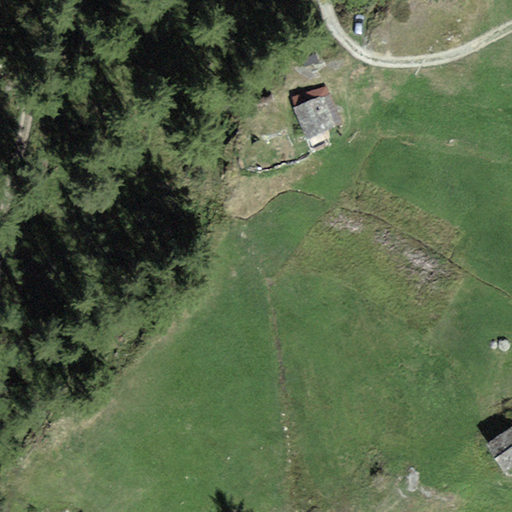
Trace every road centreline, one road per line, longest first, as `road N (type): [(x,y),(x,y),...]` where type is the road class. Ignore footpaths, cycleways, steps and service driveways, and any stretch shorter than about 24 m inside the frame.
road 1 (track): [(0,242),(19,144),(63,0)]
road 2 (track): [(322,0),(338,36),(362,56),(401,64),(445,57),(511,26)]
